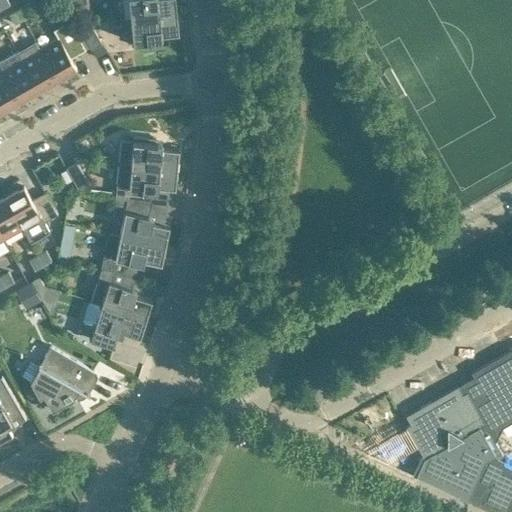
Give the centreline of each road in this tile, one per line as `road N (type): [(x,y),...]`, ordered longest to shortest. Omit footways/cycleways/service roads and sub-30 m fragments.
road 1 (residential): [(214,80),(192,274),(167,363),(123,461)]
road 2 (residential): [(0,155),(112,92),(214,80)]
road 3 (residential): [(123,461),(69,438),(0,479)]
